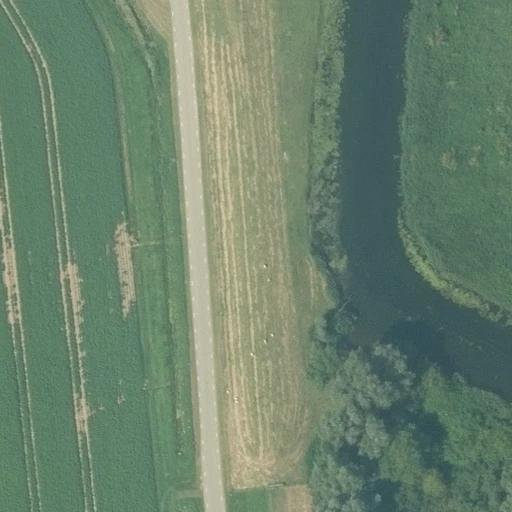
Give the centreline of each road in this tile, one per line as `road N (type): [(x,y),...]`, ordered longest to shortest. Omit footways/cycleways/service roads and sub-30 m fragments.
road 1 (track): [(223,0),(240,93),(275,511)]
road 2 (unclassified): [(216,511),(176,0)]
